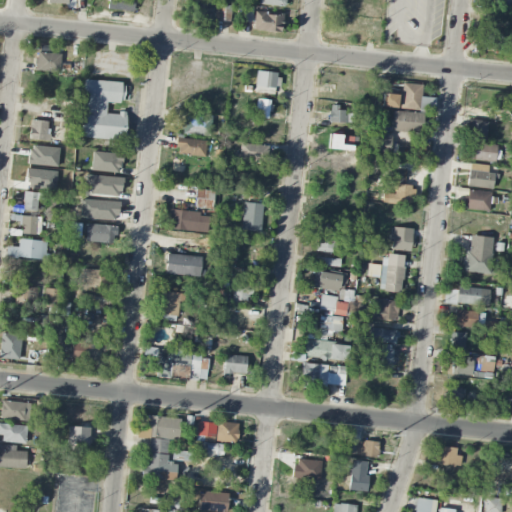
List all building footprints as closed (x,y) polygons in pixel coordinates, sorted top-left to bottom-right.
[(134,12),(134,0),(107,0),(107,10),(134,12)] [(208,18),(210,4),(197,3),(196,17),(208,18)] [(229,22),(231,6),(216,5),(215,21),(229,22)] [(281,34),(284,15),(255,11),(252,29),(281,34)] [(504,50),(504,33),(484,32),(484,49),(504,50)] [(60,54),(37,53),(36,72),(59,73),(60,54)] [(273,95),(274,87),(277,87),(279,74),(257,71),(254,92),(273,95)] [(79,137),(124,140),(126,114),(106,113),(106,103),(122,104),(124,83),(83,80),(79,137)] [(400,110),(434,112),(435,98),(421,97),(422,85),(401,84),(400,110)] [(396,109),(398,95),(382,93),(381,107),(396,109)] [(256,118),(268,119),(269,100),(257,99),(256,118)] [(328,123),(345,123),(345,106),(329,106),(328,123)] [(392,132),(423,133),(423,113),(392,112),(392,132)] [(211,119),(184,115),(181,134),(209,137),(211,119)] [(487,121),(467,120),(466,140),(485,141),(487,121)] [(29,140),(48,141),(49,121),(30,121),(29,140)] [(391,153),(390,133),(368,134),(369,154),(391,153)] [(206,140),(176,139),(175,155),(206,157),(206,140)] [(496,145),(474,144),(473,161),(496,162),(496,145)] [(247,163),(268,164),(269,146),(240,145),(239,153),(234,152),(234,161),(247,162),(247,163)] [(487,173),(488,166),(469,164),(466,186),(491,190),(494,174),(487,173)] [(394,194),(382,194),(381,203),(412,203),(413,185),(395,185),(394,194)] [(214,192),(196,189),(193,207),(211,210),(214,192)] [(40,193),(23,192),(22,210),(39,211),(40,193)] [(489,211),(490,193),(465,192),(464,210),(489,211)] [(260,204),(242,203),(242,231),(260,232),(260,204)] [(208,214),(171,209),(168,229),(205,233),(208,214)] [(40,234),(41,217),(22,216),(21,234),(40,234)] [(80,238),(81,224),(70,223),(69,237),(80,238)] [(115,243),(115,226),(86,225),(85,243),(115,243)] [(336,253),(337,227),(317,226),(316,252),(336,253)] [(411,251),(411,229),(391,228),(390,250),(411,251)] [(492,237),(470,237),(469,251),(463,251),(463,273),(491,274),(492,237)] [(5,247),(5,258),(46,260),(47,241),(18,240),(18,247),(5,247)] [(200,276),(200,256),(166,255),(165,275),(200,276)] [(402,293),(403,256),(381,255),(379,292),(402,293)] [(315,265),(338,267),(338,259),(315,258),(315,265)] [(380,266),(368,264),(367,274),(378,276),(380,266)] [(109,270),(82,269),(82,288),(109,288),(109,270)] [(343,275),(314,271),(312,288),(341,292),(343,275)] [(249,304),(250,286),(233,285),(232,303),(249,304)] [(15,307),(35,307),(36,287),(16,287),(15,307)] [(443,303),(488,306),(489,289),(457,287),(456,290),(444,289),(443,303)] [(58,290),(44,289),(44,306),(57,307),(58,290)] [(179,293),(160,292),(159,319),(178,319),(179,293)] [(94,296),(79,293),(78,301),(93,304),(94,296)] [(345,316),(347,303),(336,302),(336,297),(321,295),(319,310),(334,311),(333,315),(345,316)] [(368,319),(397,321),(398,300),(369,299),(368,319)] [(475,327),(475,311),(455,311),(455,326),(475,327)] [(341,316),(319,318),(320,332),(342,331),(341,316)] [(395,343),(396,329),(369,329),(369,343),(395,343)] [(449,351),(464,351),(465,333),(450,332),(449,351)] [(0,343),(0,358),(19,360),(20,334),(0,333),(0,343)] [(54,352),(62,354),(64,337),(56,336),(54,352)] [(97,337),(83,336),(83,340),(71,339),(71,360),(96,361),(97,337)] [(303,358),(347,360),(348,344),(304,342),(303,358)] [(206,380),(208,357),(189,356),(190,344),(174,343),(173,351),(158,350),(156,377),(170,378),(171,364),(190,365),(189,379),(206,380)] [(390,369),(394,346),(380,344),(376,367),(390,369)] [(222,372),(244,376),(247,357),(225,354),(222,372)] [(493,358),(451,356),(451,375),(473,376),(474,371),(493,372),(493,358)] [(344,386),(345,366),(301,364),(300,387),(326,388),(326,385),(344,386)] [(461,389),(445,388),(445,406),(460,407),(461,389)] [(0,419),(28,421),(29,403),(0,401),(0,419)] [(37,422),(44,423),(45,409),(39,408),(37,422)] [(148,439),(178,440),(179,418),(145,417),(145,429),(148,429),(148,439)] [(215,423),(197,422),(196,436),(214,437),(215,423)] [(215,442),(237,443),(238,423),(216,422),(215,442)] [(0,435),(1,435),(1,442),(26,443),(26,425),(0,424),(0,435)] [(92,452),(93,428),(75,428),(74,452),(92,452)] [(175,481),(176,463),(166,462),(167,440),(146,439),(144,479),(175,481)] [(356,441),(355,455),(376,458),(378,443),(356,441)] [(15,451),(15,445),(0,444),(0,467),(25,469),(26,452),(15,451)] [(438,465),(459,467),(460,456),(455,456),(456,448),(439,447),(438,465)] [(171,461),(191,461),(191,452),(172,452),(171,461)] [(366,492),(367,462),(350,461),(349,491),(366,492)] [(198,492),(197,511),(207,511),(226,511),(227,493),(198,492)] [(500,511),(502,499),(485,498),(483,511),(500,511)] [(434,511),(435,500),(416,499),(414,511),(434,511)] [(355,511),(356,506),(333,503),(332,511),(355,511)]
